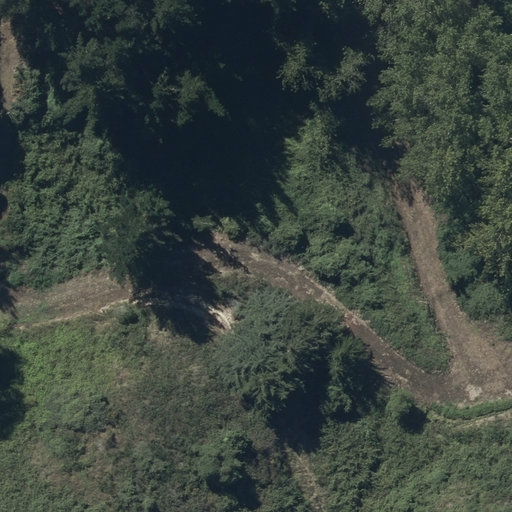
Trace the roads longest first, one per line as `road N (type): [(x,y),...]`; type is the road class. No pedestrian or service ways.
road 1 (track): [(373,0),(375,61),(434,227),(469,348),(468,374),(451,385),(422,382),(269,259),(174,263),(21,311),(0,304)]
road 2 (track): [(0,149),(10,0)]
